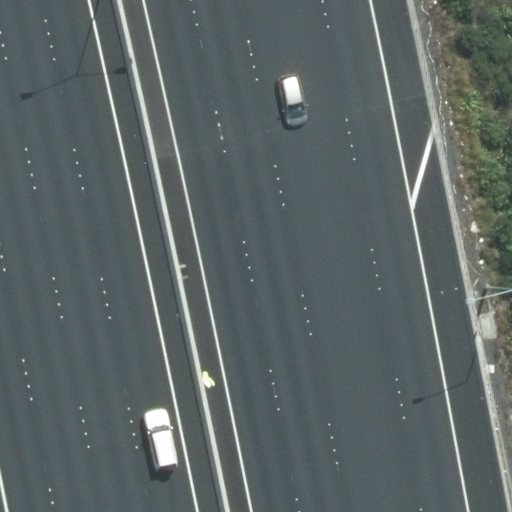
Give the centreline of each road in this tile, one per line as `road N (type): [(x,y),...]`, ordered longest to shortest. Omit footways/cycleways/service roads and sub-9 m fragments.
road 1 (motorway): [(265,0),(366,511)]
road 2 (motorway): [(95,511),(0,109)]
